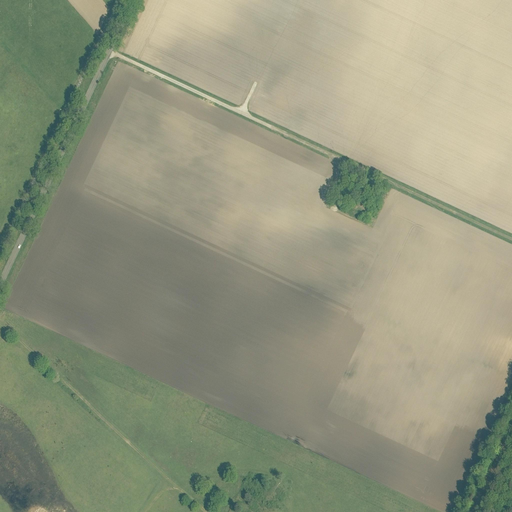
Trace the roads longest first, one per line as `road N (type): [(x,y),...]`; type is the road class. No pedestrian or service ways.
road 1 (track): [(109,51),(511,239)]
road 2 (tertiary): [(0,284),(133,0)]
road 3 (track): [(0,323),(203,511)]
road 4 (track): [(511,386),(453,511)]
